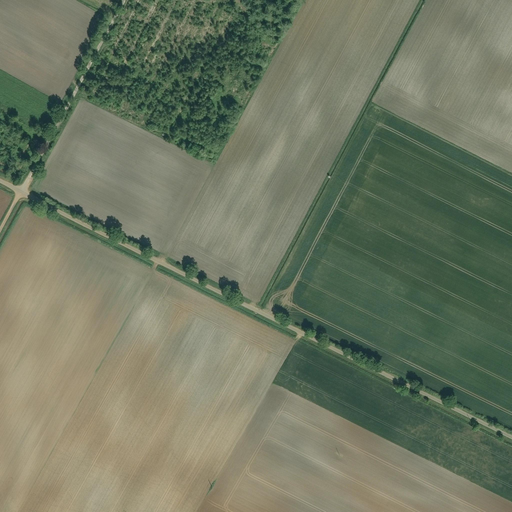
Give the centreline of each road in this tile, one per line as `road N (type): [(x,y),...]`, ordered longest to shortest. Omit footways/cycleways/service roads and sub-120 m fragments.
road 1 (residential): [(511,435),(19,188)]
road 2 (unclassified): [(126,0),(19,188)]
